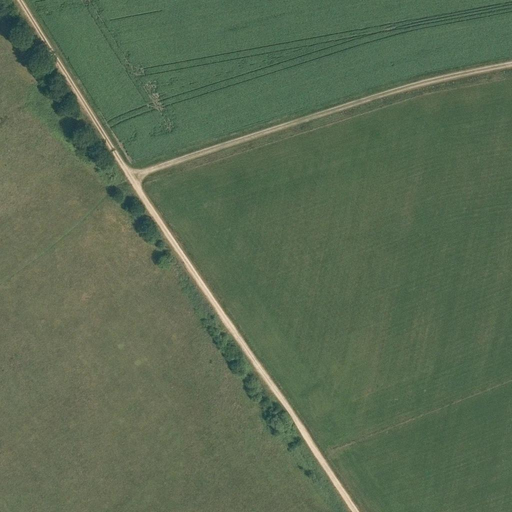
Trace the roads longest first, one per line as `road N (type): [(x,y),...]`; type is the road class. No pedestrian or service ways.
road 1 (track): [(128,176),(354,511)]
road 2 (track): [(511,64),(365,100),(128,176)]
road 3 (track): [(17,0),(128,176)]
